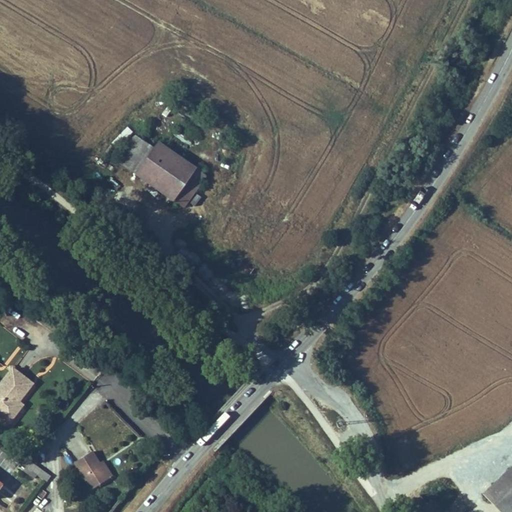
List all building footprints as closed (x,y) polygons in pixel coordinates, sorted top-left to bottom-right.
[(146,164),(182,190),(205,156),(168,131),(146,164)] [(216,165),(205,156),(182,190),(193,198),(216,165)] [(0,345),(3,349),(10,340),(0,332),(0,345)] [(28,352),(0,386),(0,388),(23,407),(36,391),(32,387),(40,378),(47,368),(28,352)] [(118,460),(108,443),(101,432),(83,443),(101,470),(118,460)] [(112,441),(108,443),(118,460),(122,458),(112,441)] [(41,452),(53,462),(58,457),(46,447),(41,452)] [(511,454),(489,481),(511,502),(511,454)] [(24,470),(45,483),(50,475),(29,462),(24,470)] [(57,511),(45,502),(37,511),(57,511)]
